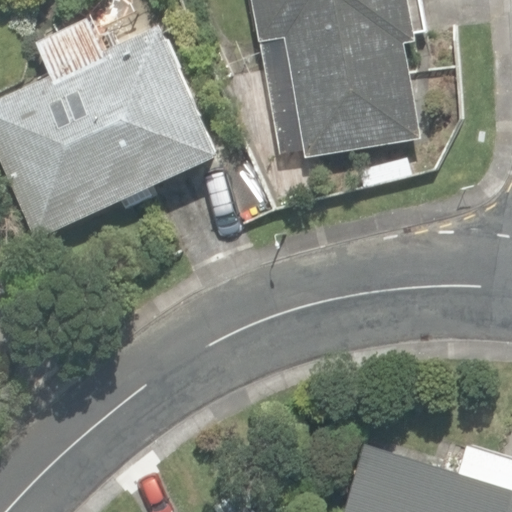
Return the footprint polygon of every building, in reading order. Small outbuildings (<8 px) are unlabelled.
[(290,39),(310,158),(428,138),(412,43),(424,41),(416,0),(259,0),(266,43),(290,39)] [(0,102),(0,148),(41,239),(227,155),(168,27),(152,34),(140,7),(99,25),(96,18),(42,43),(57,76),(0,102)] [(174,17),(184,38),(197,32),(188,11),(174,17)] [(0,249),(9,242),(0,231),(0,249)] [(511,511),(511,454),(472,443),(464,470),(372,444),(352,511),(511,511)]
